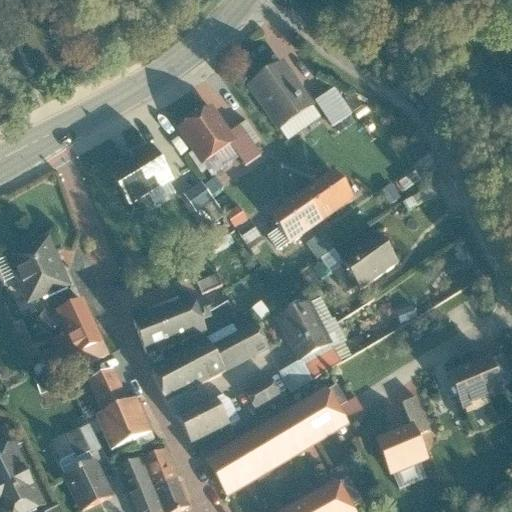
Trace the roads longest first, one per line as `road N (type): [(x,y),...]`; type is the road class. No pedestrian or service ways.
road 1 (residential): [(54,135),(204,511)]
road 2 (residential): [(299,19),(319,47),(420,127),(511,303)]
road 3 (tertiary): [(241,1),(154,79),(54,135)]
road 4 (residential): [(299,19),(434,11),(467,0)]
